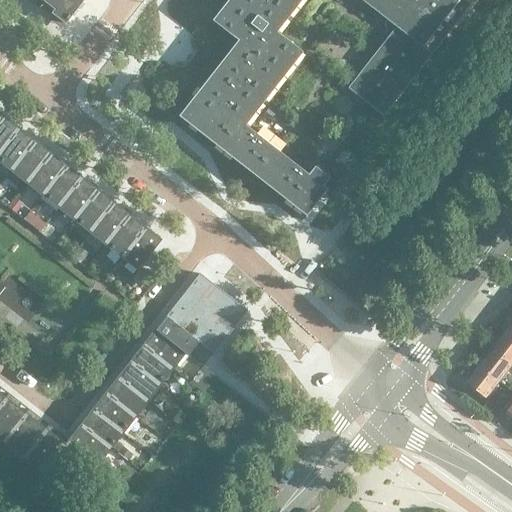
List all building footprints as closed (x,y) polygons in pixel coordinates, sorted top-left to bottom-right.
[(84,0),(34,0),(43,6),(46,2),(56,10),(53,14),(52,17),(64,26),(65,24),(66,24),(84,0)] [(315,166),(309,175),(246,126),(303,53),(278,33),(302,0),(361,0),(396,27),(348,88),(384,116),(474,0),(229,0),(213,21),(229,33),(238,41),(179,116),(307,216),(328,189),(324,186),(330,178),(315,166)] [(0,152),(19,129),(3,117),(0,120),(0,152)] [(0,161),(11,170),(34,141),(19,129),(0,152),(0,161)] [(27,183),(50,154),(34,141),(11,170),(27,183)] [(43,195),(66,166),(50,154),(27,183),(43,195)] [(59,207),(82,178),(66,166),(43,195),(59,207)] [(74,220),(97,191),(82,178),(59,207),(74,220)] [(90,232),(113,203),(97,191),(74,220),(90,232)] [(106,244),(129,215),(113,203),(90,232),(106,244)] [(121,256),(145,227),(129,215),(106,244),(121,256)] [(138,269),(161,240),(145,227),(121,256),(138,269)] [(241,317),(240,306),(241,305),(200,274),(167,316),(168,317),(156,331),(184,353),(195,339),(214,354),(242,318),(241,317)] [(185,353),(184,353),(156,331),(143,347),(172,369),(185,353)] [(511,365),(511,364),(511,339),(504,333),(491,349),(511,365)] [(172,369),(143,347),(131,362),(160,385),(172,369)] [(499,381),(511,365),(491,349),(478,365),(499,381)] [(160,385),(131,362),(118,378),(148,401),(160,385)] [(485,398),(499,381),(478,365),(465,382),(485,398)] [(148,401),(118,378),(106,394),(135,417),(148,401)] [(0,439),(4,443),(26,414),(14,404),(17,400),(9,394),(6,398),(0,406),(0,439)] [(135,417),(106,394),(94,410),(123,433),(135,417)] [(24,458),(46,430),(46,429),(34,420),(37,416),(29,409),(26,414),(4,443),(24,458)] [(123,433),(94,410),(82,425),(111,448),(123,433)] [(45,474),(67,446),(54,436),(57,431),(49,425),(46,429),(46,430),(24,458),(45,474)] [(111,448),(82,425),(69,442),(98,465),(111,448)]
